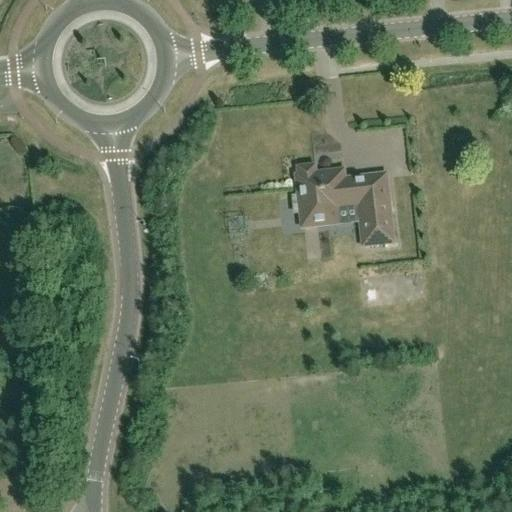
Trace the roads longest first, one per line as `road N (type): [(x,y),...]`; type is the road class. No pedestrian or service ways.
road 1 (secondary): [(112,125),(126,277),(93,511)]
road 2 (unclassified): [(511,19),(166,56)]
